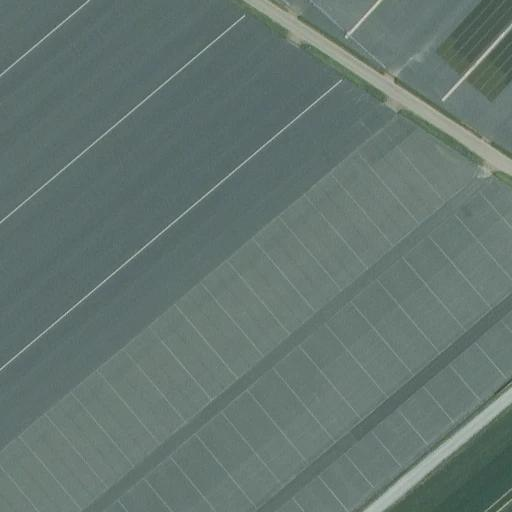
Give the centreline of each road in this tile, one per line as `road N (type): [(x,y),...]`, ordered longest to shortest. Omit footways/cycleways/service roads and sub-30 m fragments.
road 1 (residential): [(254,0),(511,169)]
road 2 (track): [(369,511),(511,392)]
